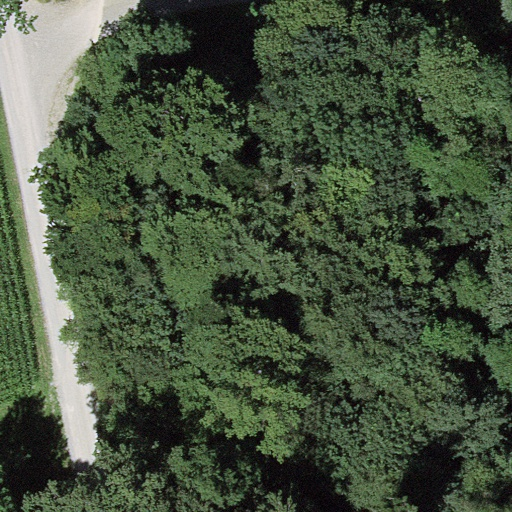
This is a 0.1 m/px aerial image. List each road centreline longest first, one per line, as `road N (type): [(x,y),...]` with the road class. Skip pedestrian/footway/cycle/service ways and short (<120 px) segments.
road 1 (track): [(103,511),(10,0)]
road 2 (track): [(20,30),(286,0)]
